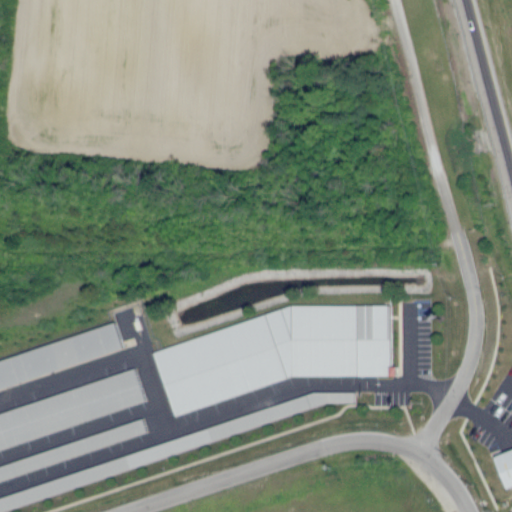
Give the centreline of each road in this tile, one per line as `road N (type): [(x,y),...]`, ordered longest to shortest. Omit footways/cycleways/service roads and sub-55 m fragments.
road 1 (residential): [(127,511),(361,437),(415,449)]
road 2 (motorway): [(467,0),(511,166)]
